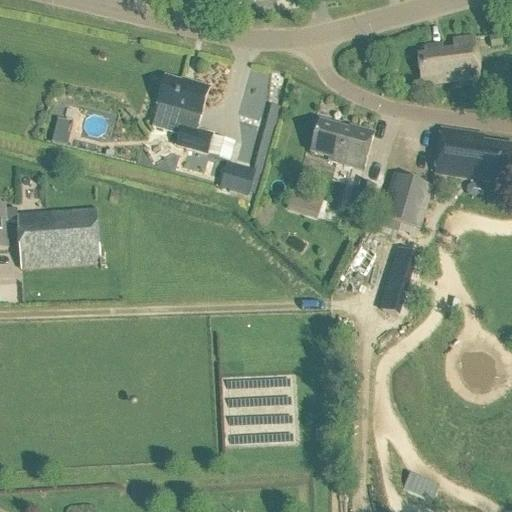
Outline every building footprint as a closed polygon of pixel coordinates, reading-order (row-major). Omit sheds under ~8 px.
[(485,39),(487,50),(502,48),(500,36),(485,39)] [(454,55),(442,56),(441,50),(424,52),(425,57),(418,58),(422,90),(479,83),(474,42),(453,45),(454,55)] [(158,109),(159,110),(152,133),(179,141),(176,151),(207,160),(213,140),(196,135),(200,122),(201,122),(209,92),(182,84),(181,87),(166,82),(158,109)] [(311,157),(329,162),(328,166),(363,176),(374,138),(350,131),(349,134),(320,126),(311,157)] [(434,179),(511,190),(511,189),(511,151),(483,147),(484,140),(441,134),(434,179)] [(83,155),(93,157),(97,142),(86,139),(83,155)] [(381,222),(420,234),(433,192),(394,180),(381,222)] [(347,214),(362,218),(370,188),(356,184),(347,214)] [(291,191),(285,212),(315,221),(321,201),(291,191)] [(17,225),(21,274),(101,269),(97,214),(17,220),(17,213),(5,214),(5,211),(0,211),(0,253),(8,253),(6,226),(17,225)]
